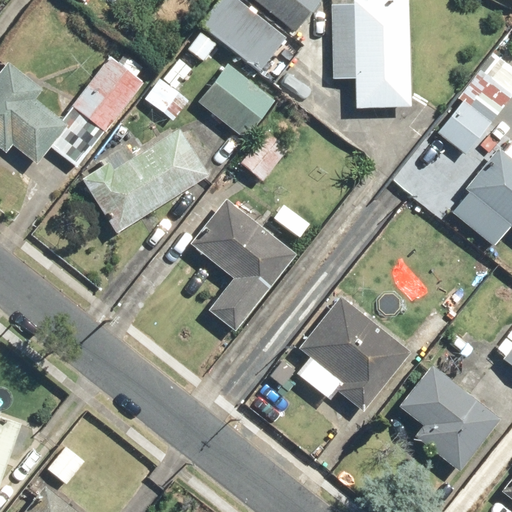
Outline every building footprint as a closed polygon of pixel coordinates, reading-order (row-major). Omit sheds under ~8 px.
[(222,0),(215,0),(195,26),(252,72),(276,43),(222,0)] [(238,0),(281,31),(303,0),(238,0)] [(403,104),(397,5),(344,9),(350,107),(403,104)] [(194,38),(157,79),(172,93),(209,51),(194,38)] [(511,67),(498,56),(479,80),(503,98),(506,101),(511,93),(511,67)] [(66,105),(100,132),(137,86),(103,59),(66,105)] [(216,59),(190,100),(239,132),(265,90),(216,59)] [(30,87),(0,64),(0,63),(0,159),(22,177),(62,126),(23,96),(30,87)] [(157,79),(138,101),(165,126),(185,104),(172,93),(157,79)] [(432,135),(458,156),(488,119),(462,98),(432,135)] [(96,137),(73,119),(62,132),(61,134),(46,153),(69,171),(96,137)] [(80,187),(113,236),(199,179),(165,130),(80,187)] [(256,182),(285,146),(264,130),(236,166),(256,182)] [(511,170),(490,154),(457,196),(511,238),(511,170)] [(288,258),(219,205),(180,254),(225,288),(202,317),(227,336),(288,258)] [(398,356),(333,302),(287,358),(352,412),(398,356)] [(511,341),(495,363),(511,377),(511,341)] [(383,418),(450,473),(494,419),(427,365),(383,418)] [(82,462),(62,446),(41,472),(60,488),(82,462)] [(511,476),(498,492),(511,505),(511,476)] [(67,511),(45,491),(25,511),(67,511)]
